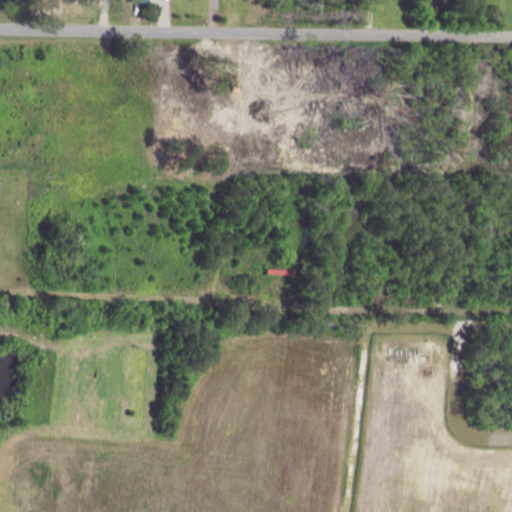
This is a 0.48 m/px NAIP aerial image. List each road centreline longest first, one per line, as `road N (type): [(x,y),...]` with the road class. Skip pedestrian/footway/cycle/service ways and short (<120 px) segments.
road 1 (track): [(511,310),(284,309),(0,293)]
road 2 (residential): [(0,28),(511,37)]
